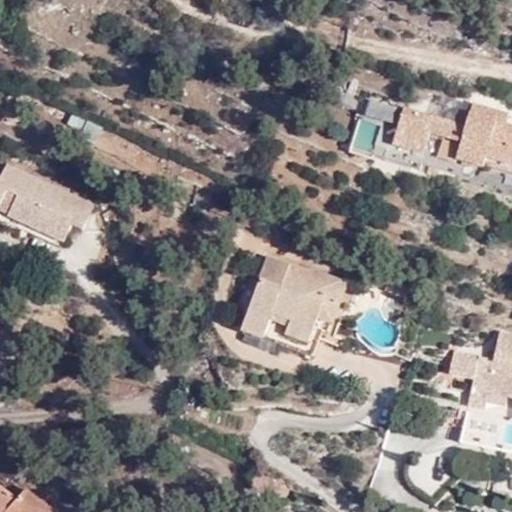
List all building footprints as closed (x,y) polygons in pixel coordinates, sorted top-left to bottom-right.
[(509,114),(477,104),(474,104),(455,164),(481,173),(484,163),(511,171),(511,125),(506,124),(509,114)] [(372,154),(379,125),(360,120),(352,149),(372,154)] [(85,227),(95,201),(7,160),(0,172),(0,199),(11,192),(19,198),(11,217),(65,242),(76,225),(85,227)] [(250,330),(314,354),(322,330),(335,332),(350,285),(277,260),(250,330)] [(495,358),(456,351),(450,378),(474,382),(469,408),(488,411),(489,403),(506,407),(507,399),(511,399),(511,334),(499,332),(495,358)] [(291,490),(256,471),(249,483),(285,502),(291,490)] [(0,511),(49,511),(30,489),(14,500),(0,486),(0,511)]
